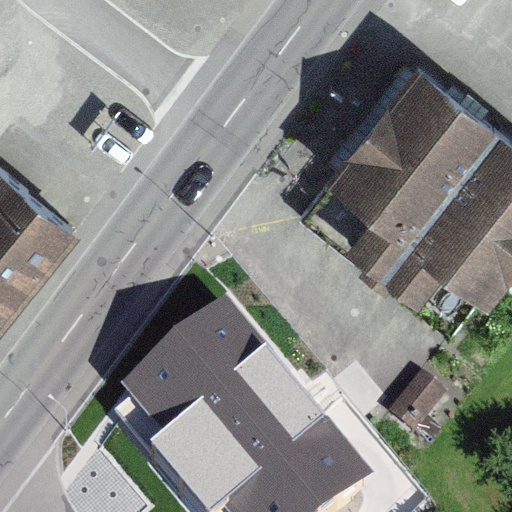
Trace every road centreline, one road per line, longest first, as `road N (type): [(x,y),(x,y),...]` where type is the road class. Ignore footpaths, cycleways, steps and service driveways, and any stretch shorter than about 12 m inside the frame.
road 1 (secondary): [(229,123),(0,430)]
road 2 (residential): [(64,0),(229,123)]
road 3 (secondary): [(324,0),(229,123)]
